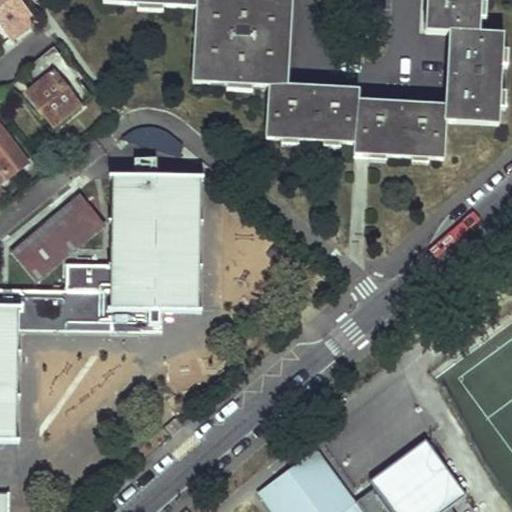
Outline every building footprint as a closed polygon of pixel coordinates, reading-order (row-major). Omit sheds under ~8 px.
[(0,0),(0,25),(11,40),(34,23),(17,0),(0,0)] [(425,0),(424,36),(449,38),(445,114),(357,109),(357,97),(287,91),(291,0),(101,0),(102,6),(196,12),(193,85),(268,90),(265,142),(353,147),(352,159),(442,163),(444,125),(496,129),(501,40),(477,39),(478,0),(425,0)] [(22,74),(31,87),(24,93),(53,128),(90,100),(52,50),(22,74)] [(0,169),(7,178),(24,163),(0,132),(0,169)] [(0,311),(0,445),(18,446),(20,337),(158,339),(158,317),(200,318),(201,179),(112,179),(110,291),(20,289),(19,311),(0,311)] [(81,198),(11,254),(34,283),(104,227),(81,198)] [(447,511),(463,500),(420,445),(365,487),(371,494),(351,510),(308,451),(251,496),(262,511),(447,511)]
